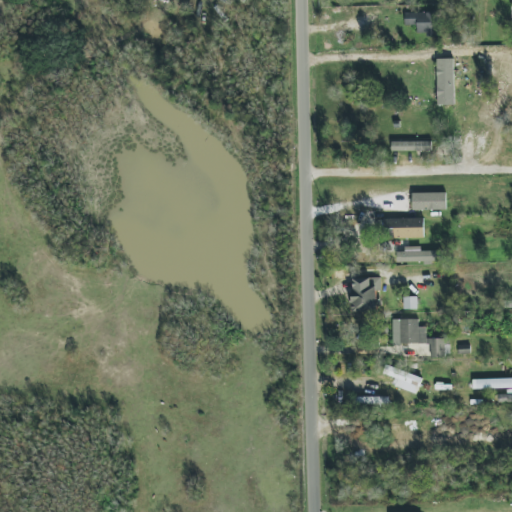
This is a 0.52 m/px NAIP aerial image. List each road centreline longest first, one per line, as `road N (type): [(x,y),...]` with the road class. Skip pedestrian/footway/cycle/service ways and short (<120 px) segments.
road 1 (residential): [(316,511),(307,0)]
road 2 (residential): [(310,283),(511,280)]
